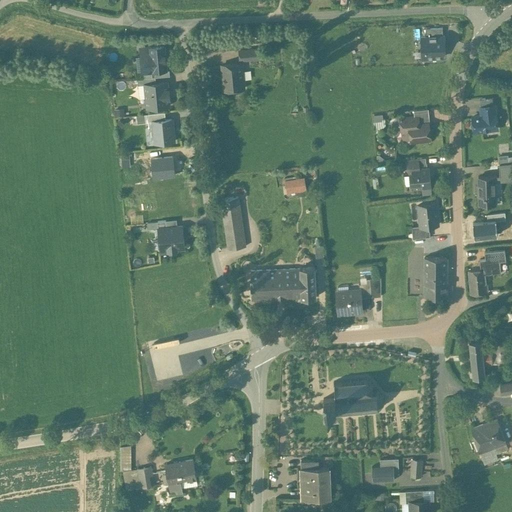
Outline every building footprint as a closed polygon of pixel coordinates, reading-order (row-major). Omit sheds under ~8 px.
[(444,35),(421,37),(422,58),(443,57),(443,49),(445,49),(445,47),(444,35)] [(164,45),(140,48),(141,55),(144,55),(145,71),(143,71),(143,72),(157,70),(166,69),(165,60),(165,55),(164,45)] [(258,49),(240,50),(241,60),(259,58),(258,49)] [(242,63),(222,64),(225,90),(244,88),(242,63)] [(152,77),(138,78),(138,85),(145,84),(156,82),(156,77),(152,77)] [(156,82),(145,84),(147,107),(170,105),(169,98),(170,98),(169,89),(168,89),(167,81),(156,82)] [(494,104),(481,106),(482,113),(480,115),(472,116),(473,118),(470,121),(471,127),(474,129),(474,131),(497,128),(494,104)] [(165,112),(148,113),(149,121),(153,121),(166,119),(165,112)] [(145,113),(137,115),(138,122),(146,121),(145,113)] [(418,116),(400,118),(401,126),(409,126),(409,125),(419,124),(418,116)] [(166,119),(153,121),(156,143),(174,141),(172,119),(166,119)] [(419,124),(409,125),(409,126),(411,141),(431,139),(429,123),(419,124)] [(511,153),(498,154),(499,162),(511,161),(511,153)] [(511,162),(499,164),(500,176),(500,181),(511,180),(511,162)] [(429,168),(419,169),(419,164),(408,165),(408,171),(412,170),(413,175),(410,175),(411,185),(421,184),(421,187),(431,186),(429,168)] [(494,176),(478,176),(479,204),(495,204),(495,181),(500,181),(500,176),(495,176),(494,176)] [(305,178),(285,181),(287,192),(306,190),(305,178)] [(238,196),(221,199),(224,220),(241,218),(238,196)] [(436,203),(418,205),(420,226),(420,227),(429,226),(438,225),(436,203)] [(241,218),(224,220),(229,248),(246,246),(241,218)] [(420,226),(411,227),(413,239),(430,237),(429,226),(420,227),(420,226)] [(184,227),(155,229),(157,252),(186,250),(184,227)] [(323,244),(315,245),(316,257),(324,256),(323,244)] [(295,245),(284,245),(284,267),(295,267),(295,245)] [(504,249),(483,252),(485,269),(485,272),(507,269),(504,249)] [(448,257),(424,256),(424,295),(447,295),(448,257)] [(315,265),(300,265),(300,267),(302,295),(302,296),(316,295),(315,265)] [(284,267),(252,269),(253,297),(302,295),(300,267),(295,267),(284,267)] [(485,269),(468,270),(471,294),(488,293),(485,272),(485,269)] [(395,275),(383,281),(386,286),(398,280),(395,275)] [(381,277),(370,278),(372,296),(381,296),(381,277)] [(370,278),(366,279),(367,283),(359,284),(360,290),(361,290),(362,298),(372,296),(370,278)] [(360,290),(338,292),(340,312),(363,309),(362,298),(361,290),(360,290)] [(482,337),(470,338),(471,354),(469,354),(469,359),(472,359),(473,374),(485,373),(484,363),(492,362),(491,347),(483,348),(482,344),(485,344),(484,339),(482,339),(482,337)] [(358,380),(352,381),(351,378),(350,379),(350,381),(344,381),(344,379),(342,379),(343,381),(336,382),(334,381),(333,382),(335,383),(336,396),(324,397),(324,410),(329,409),(329,411),(331,412),(333,412),(334,410),(334,409),(336,409),(336,410),(337,410),(337,412),(339,412),(338,410),(345,409),(345,412),(346,412),(346,409),(353,408),(353,411),(354,411),(354,408),(361,408),(361,411),(362,411),(362,408),(367,407),(367,409),(368,409),(368,407),(373,406),(373,409),(374,409),(374,406),(378,406),(379,408),(380,407),(379,405),(382,402),(384,402),(385,401),(383,401),(382,396),(384,395),(383,394),(382,395),(378,392),(378,389),(377,389),(377,391),(373,392),(372,385),(374,383),(373,382),(371,383),(367,380),(368,378),(367,377),(366,379),(359,380),(359,378),(358,378),(358,380)] [(511,382),(500,384),(502,394),(511,392),(511,382)] [(497,418),(472,427),(480,452),(506,442),(497,418)] [(122,446),(121,470),(123,470),(131,469),(131,445),(122,446)] [(193,458),(166,463),(170,489),(175,488),(177,492),(183,491),(181,480),(196,478),(193,458)] [(315,458),(301,458),(302,465),(301,465),(303,496),(330,495),(329,464),(315,465),(315,458)] [(422,458),(412,458),(411,475),(420,476),(422,458)] [(394,464),(372,465),(373,480),(395,479),(394,464)] [(151,465),(138,468),(141,486),(154,484),(151,465)] [(141,486),(138,468),(131,469),(123,470),(127,489),(141,486)] [(424,489),(405,490),(406,502),(410,502),(410,501),(424,500),(424,489)] [(424,500),(410,501),(410,502),(410,511),(428,511),(428,500),(424,500)]
